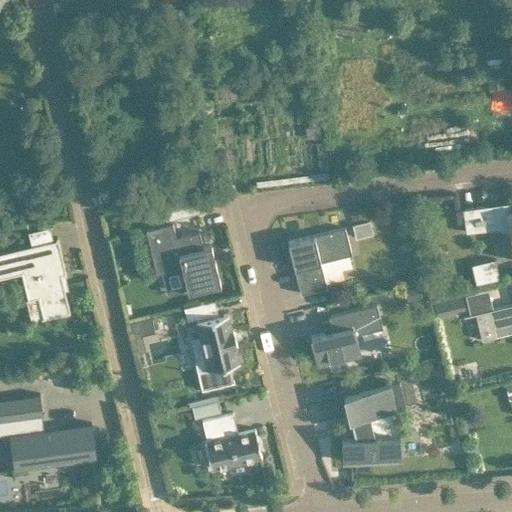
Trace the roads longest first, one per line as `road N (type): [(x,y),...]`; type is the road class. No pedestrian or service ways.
road 1 (unclassified): [(322,511),(255,217),(263,204),(281,199),(511,168)]
road 2 (residential): [(161,511),(44,0)]
road 3 (residential): [(511,498),(326,511)]
